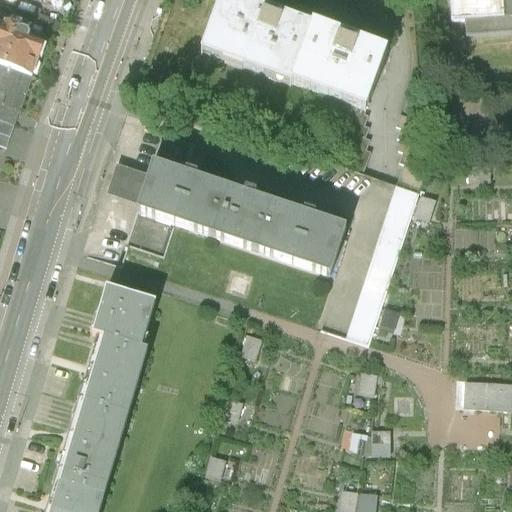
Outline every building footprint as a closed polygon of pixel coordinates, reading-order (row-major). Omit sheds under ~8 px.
[(40,0),(51,4),(53,9),(57,10),(62,8),(63,4),(61,0),(40,0)] [(305,26),(229,0),(219,0),(200,59),(283,88),(305,26)] [(511,0),(448,0),(451,24),(464,23),(465,39),(511,35),(511,0)] [(388,55),(305,26),(283,88),(367,117),(388,55)] [(27,34),(5,27),(4,31),(0,29),(0,66),(32,78),(33,76),(34,75),(37,77),(41,66),(38,65),(37,64),(39,60),(41,61),(45,49),(43,48),(44,45),(29,40),(29,39),(27,34)] [(32,78),(0,66),(0,107),(19,114),(32,78)] [(140,206),(149,177),(116,166),(107,195),(140,206)] [(227,193),(195,183),(197,178),(190,176),(186,174),(185,179),(152,168),(149,177),(140,206),(137,216),(175,228),(211,240),(227,193)] [(467,172),(468,187),(490,186),(490,171),(467,172)] [(418,199),(395,191),(345,343),(368,351),(418,199)] [(271,207),(254,202),(256,197),(248,195),(245,194),(243,198),(227,193),(211,240),(255,255),(271,207)] [(414,222),(428,226),(434,204),(420,200),(414,222)] [(302,218),(271,207),(255,255),(330,279),(345,232),(313,221),(315,217),(307,214),(304,213),(302,218)] [(175,228),(137,216),(130,237),(126,249),(164,261),(175,228)] [(154,305),(106,291),(93,337),(99,339),(141,351),(154,305)] [(378,333),(391,336),(397,316),(384,312),(378,333)] [(127,418),(147,353),(141,351),(99,339),(79,404),(127,418)] [(241,362),(255,366),(261,343),(247,339),(241,362)] [(372,402),(376,380),(360,378),(357,399),(372,402)] [(455,413),(464,413),(465,389),(457,388),(455,413)] [(511,390),(465,389),(464,413),(511,415),(511,390)] [(127,418),(79,404),(58,476),(106,490),(118,448),(127,418)] [(223,425),(236,429),(242,408),(228,404),(223,425)] [(370,436),(371,463),(389,462),(389,436),(370,436)] [(367,440),(351,437),(348,457),(364,460),(367,440)] [(205,483),(218,486),(224,465),(210,462),(205,483)] [(99,511),(106,490),(58,476),(47,511),(99,511)] [(339,511),(354,511),(356,498),(341,496),(339,511)] [(359,498),(358,511),(374,511),(376,500),(359,498)]
